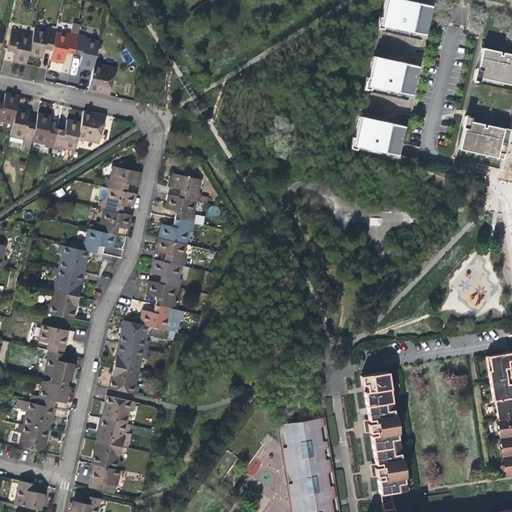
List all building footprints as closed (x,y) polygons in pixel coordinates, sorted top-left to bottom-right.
[(377,17),(375,28),(382,30),(383,26),(421,34),(427,5),(411,1),(409,8),(406,7),(406,5),(405,4),(400,3),(401,0),(398,0),(384,0),(380,18),(377,17)] [(26,66),(28,55),(32,39),(17,35),(18,32),(9,30),(5,50),(13,52),(13,54),(11,62),(26,66)] [(44,48),(52,50),(55,34),(56,31),(48,30),(47,33),(34,30),(32,39),(28,55),(36,57),(41,58),(44,48)] [(66,53),(74,55),(78,36),(70,34),(69,38),(55,34),(52,50),(50,60),(63,64),(64,60),(66,53)] [(80,68),(94,71),(94,66),(99,44),(86,41),(87,38),(78,36),(74,55),(83,57),(82,63),(80,68)] [(501,55),(497,55),(498,52),(480,48),(476,68),(473,67),(471,79),(479,80),(479,78),(511,85),(511,54),(508,53),(507,59),(505,59),(504,57),(502,56),(501,55)] [(368,80),(364,79),(362,90),(368,91),(369,88),(407,96),(413,65),(397,62),(395,69),(393,69),(392,67),(391,65),(390,64),(386,63),(387,62),(372,59),(368,80)] [(117,71),(94,66),(94,71),(91,80),(89,92),(101,95),(111,97),(117,71)] [(0,122),(13,125),(16,111),(19,98),(5,95),(4,101),(3,106),(0,105),(0,122)] [(29,153),(31,142),(35,125),(27,124),(29,114),(24,112),(16,111),(13,125),(10,137),(24,140),(21,151),(29,153)] [(84,112),(81,125),(78,140),(99,145),(105,117),(95,115),(84,112)] [(45,148),(52,150),(57,130),(49,129),(51,119),(46,117),(38,116),(35,125),(31,142),(45,145),(45,148)] [(355,139),(352,138),(349,150),(355,151),(356,148),(393,156),(395,144),(399,125),(383,122),(382,129),(379,128),(379,126),(378,125),(377,124),(376,123),(372,123),(373,121),(360,118),(355,139)] [(503,156),(509,130),(491,126),(490,134),(488,133),(487,131),(486,129),(484,128),(482,128),(480,128),(481,125),(470,123),(471,119),(464,118),(461,128),(463,128),(458,150),(501,160),(502,155),(503,156)] [(75,152),(78,140),(81,125),(68,122),(67,126),(65,132),(57,130),(52,150),(61,152),(62,149),(75,152)] [(123,184),(127,184),(137,187),(139,180),(141,173),(113,167),(107,190),(121,192),(123,184)] [(195,202),(198,203),(200,195),(197,194),(200,181),(172,175),(171,183),(169,188),(180,191),(185,192),(183,200),(195,202)] [(100,210),(102,211),(116,214),(118,205),(122,206),(133,208),(134,200),(135,195),(125,193),(121,192),(107,190),(105,202),(101,202),(100,210)] [(165,209),(175,212),(180,213),(179,221),(194,225),(194,224),(202,226),(204,219),(195,217),(192,216),(195,202),(183,200),(178,199),(167,196),(166,204),(165,209)] [(97,224),(95,231),(111,235),(113,228),(116,228),(128,231),(129,226),(131,217),(120,215),(116,214),(102,211),(99,225),(97,224)] [(161,226),(158,239),(186,245),(189,232),(192,233),(194,225),(179,221),(176,230),(172,229),(161,226)] [(111,249),(115,236),(111,235),(95,231),(87,229),(84,243),(81,242),(79,250),(87,251),(95,253),(97,246),(111,249)] [(155,253),(166,255),(171,256),(169,264),(181,266),(184,267),(186,260),(183,259),(186,245),(158,239),(156,248),(155,253)] [(61,254),(57,269),(82,275),(84,265),(87,251),(79,250),(58,245),(57,253),(61,254)] [(150,274),(161,277),(166,278),(164,285),(176,288),(179,288),(181,281),(178,280),(181,266),(169,264),(164,262),(153,260),(152,267),(150,274)] [(55,277),(52,292),(77,297),(79,286),(82,275),(57,269),(53,268),(52,276),(55,277)] [(145,296),(156,298),(161,299),(159,306),(175,310),(176,302),(173,301),(176,288),(164,285),(159,284),(149,281),(147,290),(145,296)] [(74,310),(77,297),(52,292),(48,306),(45,305),(43,314),(72,320),(74,310)] [(140,319),(139,325),(149,327),(170,332),(177,333),(182,311),(175,310),(159,306),(157,316),(153,315),(142,313),(140,319)] [(170,332),(149,327),(139,325),(123,322),(121,333),(118,345),(147,352),(150,342),(146,341),(147,335),(168,339),(170,332)] [(47,352),(49,352),(62,355),(65,344),(67,332),(41,327),(38,342),(48,345),(47,352)] [(145,361),(147,352),(118,345),(116,355),(113,368),(138,373),(141,360),(145,361)] [(66,356),(62,355),(49,352),(44,375),(50,376),(49,383),(65,386),(67,380),(70,381),(74,365),(64,363),(66,356)] [(483,356),(490,403),(492,402),(502,473),(511,471),(511,382),(505,383),(505,382),(501,382),(500,376),(499,371),(500,370),(500,368),(511,366),(509,352),(483,356)] [(135,387),(138,373),(113,368),(112,373),(108,390),(138,397),(139,388),(135,387)] [(368,374),(368,375),(369,384),(368,385),(369,390),(360,392),(361,394),(365,420),(359,421),(360,425),(364,424),(365,432),(361,432),(362,437),(367,436),(372,464),(366,465),(369,481),(375,480),(377,493),(403,489),(384,372),(368,374)] [(367,379),(367,375),(364,375),(358,376),(359,384),(364,384),(364,379),(367,379)] [(368,375),(367,375),(367,379),(364,379),(364,384),(359,384),(360,392),(369,390),(368,385),(369,384),(368,375)] [(42,381),(37,405),(54,408),(56,401),(65,403),(69,387),(65,386),(49,383),(42,381)] [(105,407),(102,419),(127,425),(130,411),(134,412),(136,403),(107,397),(105,407)] [(26,411),(23,426),(49,432),(54,408),(37,405),(25,402),(18,401),(16,409),(26,411)] [(298,456),(284,477),(303,491),(289,511),(335,511),(329,470),(315,460),(325,446),(320,416),(302,419),(275,423),(278,442),(298,456)] [(131,426),(127,425),(102,419),(100,429),(97,442),(122,448),(125,435),(129,436),(131,426)] [(21,434),(18,448),(43,454),(49,432),(23,426),(20,425),(18,434),(21,434)] [(119,460),(122,448),(97,442),(94,454),(92,465),(95,465),(121,471),(123,462),(119,460)] [(278,442),(283,473),(284,477),(298,456),(278,442)] [(315,460),(329,470),(325,446),(315,460)] [(117,488),(121,471),(95,465),(93,475),(89,489),(115,495),(117,488)] [(284,477),(289,511),(303,491),(284,477)] [(28,484),(19,482),(14,506),(40,511),(43,495),(34,493),(35,485),(28,484)] [(71,511),(70,511),(98,511),(101,500),(85,496),(84,505),(72,502),(71,511)]
